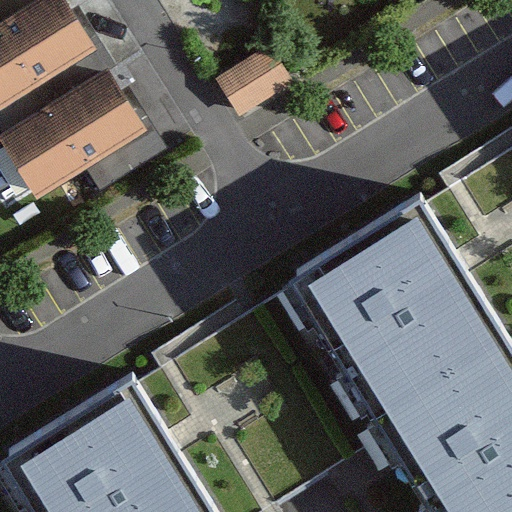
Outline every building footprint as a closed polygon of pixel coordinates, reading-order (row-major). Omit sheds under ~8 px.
[(64,0),(33,0),(0,21),(0,104),(93,47),(64,0)] [(265,46),(214,78),(236,114),(288,83),(265,46)] [(106,69),(2,135),(39,193),(143,126),(106,69)] [(416,198),(289,277),(291,281),(439,511),(511,511),(511,346),(457,261),(418,202),(416,198)] [(134,380),(131,375),(6,452),(8,455),(43,511),(217,511),(171,437),(134,380)]
